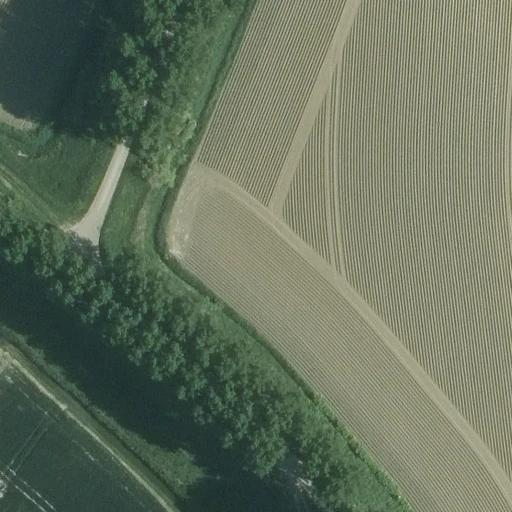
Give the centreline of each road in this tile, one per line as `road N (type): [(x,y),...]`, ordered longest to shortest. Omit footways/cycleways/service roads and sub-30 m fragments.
road 1 (unclassified): [(330,511),(281,451),(78,265)]
road 2 (unclassified): [(78,265),(178,0)]
